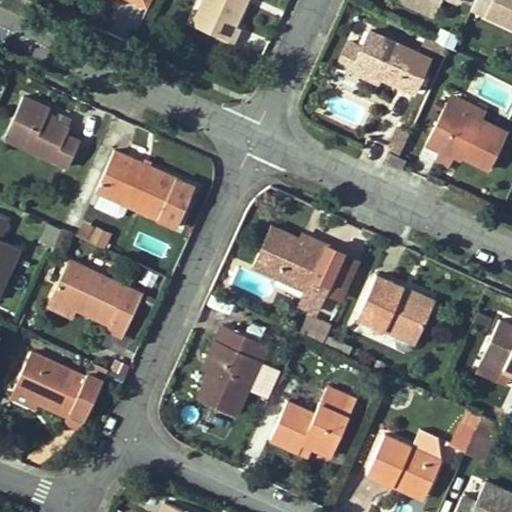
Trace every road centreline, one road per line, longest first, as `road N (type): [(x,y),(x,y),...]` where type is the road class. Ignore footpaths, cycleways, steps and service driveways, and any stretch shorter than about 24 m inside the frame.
road 1 (residential): [(126,419),(256,132)]
road 2 (residential): [(0,14),(256,132)]
road 3 (residential): [(256,132),(511,249)]
road 4 (residential): [(126,419),(145,449),(287,511)]
road 5 (residential): [(316,0),(256,132)]
